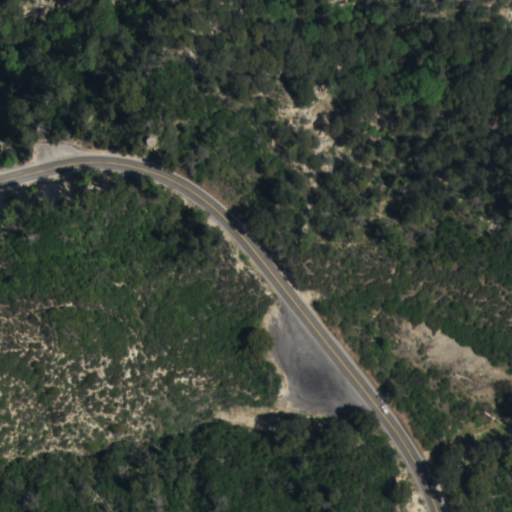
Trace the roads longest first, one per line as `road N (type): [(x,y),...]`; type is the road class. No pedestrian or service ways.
road 1 (primary): [(444,511),(383,396),(232,213),(197,186)]
road 2 (primary): [(197,186),(102,161),(0,177)]
